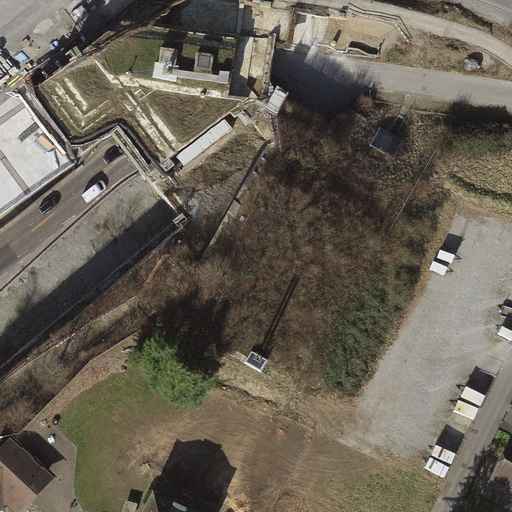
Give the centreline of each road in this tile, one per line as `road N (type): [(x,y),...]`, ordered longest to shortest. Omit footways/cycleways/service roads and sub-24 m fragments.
road 1 (motorway): [(0,175),(222,0)]
road 2 (motorway): [(113,161),(316,0)]
road 3 (residential): [(441,511),(511,370)]
road 4 (motorway): [(113,161),(0,251)]
